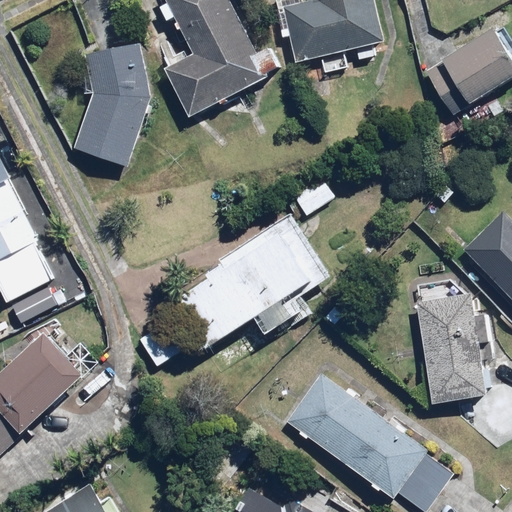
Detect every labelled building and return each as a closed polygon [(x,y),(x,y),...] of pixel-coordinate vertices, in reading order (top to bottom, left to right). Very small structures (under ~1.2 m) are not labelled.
[(258,53),(228,0),(162,0),(179,30),(149,46),(191,122),(283,71),(269,47),(258,53)] [(374,0),(319,0),(319,2),(285,9),(297,63),(384,44),(374,0)] [(511,78),(511,53),(497,29),(424,75),(450,116),(511,78)] [(139,42),(91,53),(94,101),(76,152),(128,170),(154,99),(139,42)] [(39,238),(0,161),(0,281),(10,301),(53,279),(33,241),(39,238)] [(336,199),(324,181),(295,201),(307,218),(336,199)] [(334,274),(292,211),(214,262),(219,269),(162,307),(194,355),(253,317),(268,340),(311,311),(301,295),(334,274)] [(511,218),(506,212),(465,249),(485,272),(476,280),(491,296),(500,288),(511,301),(511,218)] [(58,305),(47,285),(9,307),(20,327),(58,305)] [(475,296),(419,302),(430,404),(488,397),(482,344),(490,343),(487,313),(477,314),(475,296)] [(184,351),(164,324),(140,342),(159,369),(184,351)] [(0,454),(83,378),(46,337),(0,379),(0,454)] [(323,376),(290,421),(397,498),(401,493),(426,511),(456,473),(323,376)] [(313,511),(251,476),(229,511),(313,511)] [(95,486),(50,511),(119,511),(110,497),(104,501),(95,486)]
